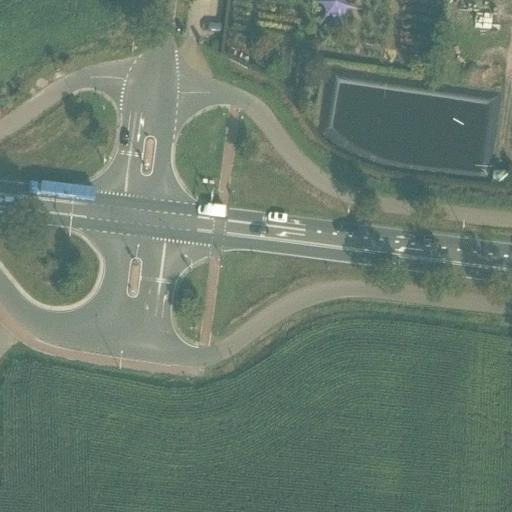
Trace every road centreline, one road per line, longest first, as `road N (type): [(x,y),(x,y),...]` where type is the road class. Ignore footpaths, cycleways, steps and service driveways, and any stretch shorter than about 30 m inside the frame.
road 1 (unclassified): [(511,308),(358,286),(278,314),(217,355),(128,341)]
road 2 (unclassified): [(511,223),(375,204),(327,187),(289,156),(253,106),(235,96),(157,86)]
road 3 (primary): [(511,265),(159,222)]
road 4 (unclassified): [(157,86),(85,78),(0,128)]
road 5 (unclassified): [(128,341),(51,330),(0,287)]
road 6 (unclassified): [(159,222),(167,129),(157,86)]
road 7 (unclassified): [(157,86),(136,128),(123,217)]
road 8 (unclassified): [(123,217),(114,297),(128,341)]
road 9 (unclassified): [(128,341),(149,299),(159,222)]
road 10 (primary): [(123,217),(0,204)]
